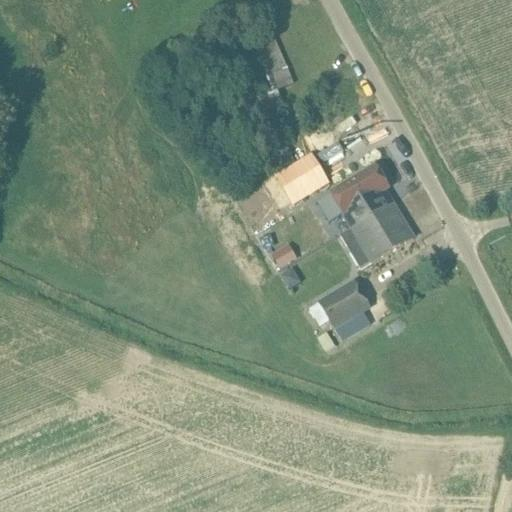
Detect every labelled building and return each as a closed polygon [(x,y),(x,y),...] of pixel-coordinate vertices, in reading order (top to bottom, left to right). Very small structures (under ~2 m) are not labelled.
[(274,42),(255,50),(273,94),(293,86),(274,42)] [(272,113),(253,121),(276,173),(294,165),(272,113)] [(293,150),(298,161),(325,150),(320,138),(293,150)] [(312,159),(278,180),(293,205),(327,184),(312,159)] [(360,172),(330,190),(353,230),(352,230),(352,231),(394,207),(380,184),(388,179),(377,162),(360,172)] [(352,231),(341,238),(347,248),(359,242),(373,266),(414,241),(394,207),(352,231)] [(284,250),(272,257),(281,271),(293,264),(284,250)] [(354,283),(317,305),(328,323),(334,333),(335,333),(343,345),(372,328),(364,316),(371,311),(354,283)]
